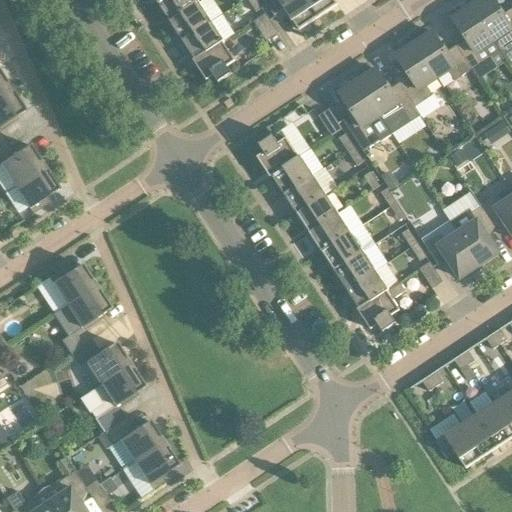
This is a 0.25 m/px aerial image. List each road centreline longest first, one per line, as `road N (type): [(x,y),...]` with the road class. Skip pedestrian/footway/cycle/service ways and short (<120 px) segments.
road 1 (residential): [(180,165),(431,0)]
road 2 (residential): [(211,497),(91,223)]
road 3 (residential): [(339,409),(180,165)]
road 4 (residential): [(91,223),(0,7)]
road 5 (residential): [(339,409),(511,295)]
road 6 (residential): [(180,165),(70,0)]
road 7 (residential): [(211,497),(339,409)]
